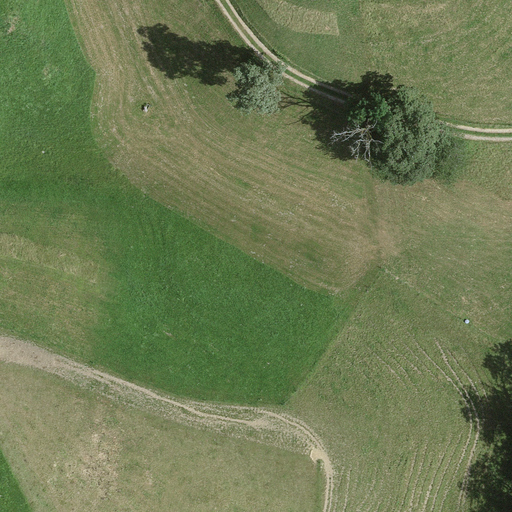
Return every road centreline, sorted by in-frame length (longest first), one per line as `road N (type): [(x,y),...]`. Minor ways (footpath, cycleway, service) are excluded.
road 1 (track): [(0,353),(320,442),(337,511)]
road 2 (track): [(511,138),(373,108),(310,84),(266,56),(222,0)]
